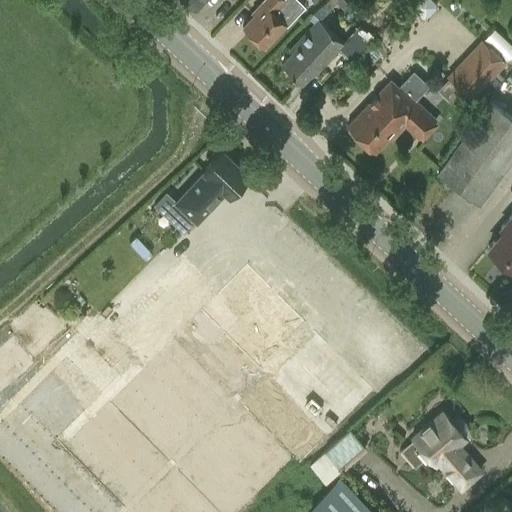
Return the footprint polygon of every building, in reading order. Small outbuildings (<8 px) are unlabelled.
[(299,0),(261,0),(251,12),(253,14),(242,26),(263,45),(285,22),(286,24),(304,4),(299,0)] [(430,0),(415,0),(410,5),(421,17),(435,5),(430,0)] [(356,30),(344,43),(319,19),(290,49),(293,52),(282,63),(302,82),(313,70),(316,73),(339,48),(351,60),(368,42),(356,30)] [(511,46),(493,25),(483,34),(509,62),(511,58),(511,46)] [(504,63),(481,40),(447,76),(470,98),(504,63)] [(436,119),(414,98),(428,84),(413,69),(398,86),(390,79),(347,125),(374,150),(402,121),(419,137),(436,119)] [(479,200),(511,155),(511,115),(489,99),(438,171),(479,200)] [(176,198),(175,199),(196,218),(196,219),(225,190),(229,194),(249,173),(222,147),(202,168),(204,170),(176,198)] [(503,229),(488,246),(502,258),(500,260),(508,267),(510,265),(511,266),(511,213),(501,227),(503,229)] [(236,511),(364,387),(241,262),(209,293),(176,259),(86,346),(72,332),(0,401),(0,454),(56,511),(236,511)] [(412,438),(400,449),(415,466),(427,456),(435,464),(438,462),(460,488),(481,470),(465,451),(462,453),(456,446),(467,437),(463,433),(466,430),(466,425),(464,422),(461,420),(457,419),(453,421),(443,409),(411,437),(412,438)] [(320,495),(304,511),(381,511),(340,474),(320,495)]
